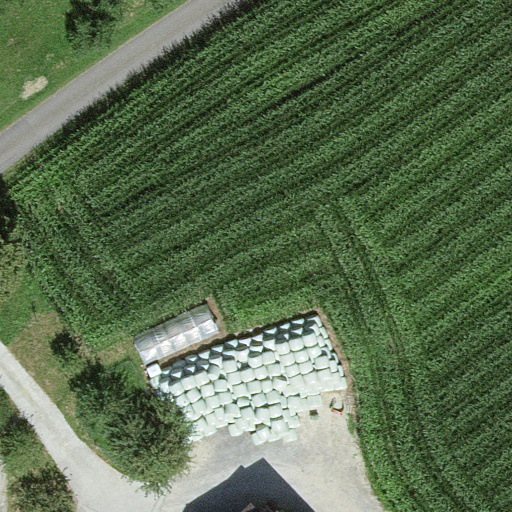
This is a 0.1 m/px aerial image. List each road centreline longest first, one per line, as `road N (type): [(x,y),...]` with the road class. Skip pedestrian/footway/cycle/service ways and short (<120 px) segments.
road 1 (track): [(349,511),(300,459),(158,509),(97,504),(0,371)]
road 2 (unclassified): [(0,152),(128,51),(214,0)]
